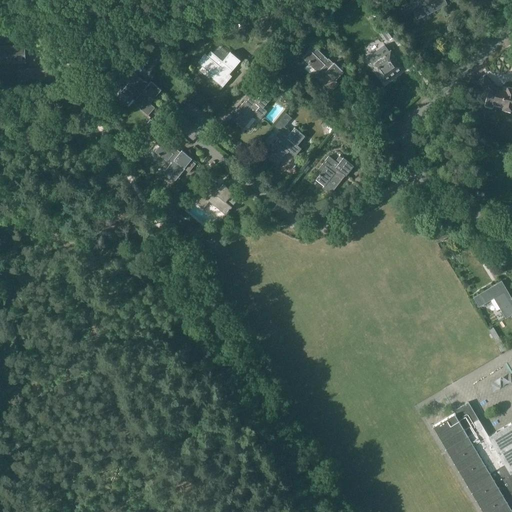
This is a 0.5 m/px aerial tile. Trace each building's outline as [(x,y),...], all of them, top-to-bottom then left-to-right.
[(412,4),(410,5),(413,11),(417,20),(447,6),(446,4),(443,0),(420,0),(412,4)] [(395,35),(382,18),(381,16),(376,20),(390,39),(395,35)] [(172,42),(175,49),(182,47),(181,45),(183,44),(181,39),(172,42)] [(25,45),(0,46),(0,63),(26,62),(25,45)] [(311,50),(303,58),(309,64),(305,68),(313,76),(315,75),(331,91),(339,83),(336,80),(344,71),(335,62),(331,66),(328,62),(329,61),(313,45),(309,49),(311,50)] [(385,45),(369,57),(373,64),(372,64),(372,65),(383,80),(383,81),(384,80),(402,67),(403,67),(403,66),(402,66),(391,51),(391,50),(390,51),(390,52),(385,45)] [(268,51),(262,46),(259,51),(265,55),(268,51)] [(162,47),(146,54),(149,60),(165,54),(162,47)] [(199,62),(212,73),(210,76),(223,87),(232,76),(229,73),(232,69),(233,70),(241,60),(231,51),(223,61),(211,51),(208,55),(206,54),(199,62)] [(53,67),(17,69),(17,82),(54,81),(53,67)] [(133,102),(149,115),(155,107),(149,102),(153,98),(154,99),(162,89),(152,81),(150,83),(146,79),(145,81),(136,73),(129,82),(123,90),(135,100),(133,102)] [(511,110),(511,87),(508,87),(507,91),(495,88),(484,76),(479,80),(489,91),(485,105),(493,107),(494,103),(505,106),(504,108),(511,110)] [(245,127),(255,115),(261,119),(267,111),(264,108),(271,99),(261,90),(254,98),(250,95),(249,96),(249,97),(247,100),(246,100),(235,112),(239,116),(236,120),(245,127)] [(295,127),(291,132),(284,126),(291,117),(285,112),(275,125),(284,132),(283,133),(284,134),(281,138),(280,137),(269,150),(273,153),(270,157),(278,164),(289,151),(295,156),(302,148),(298,145),(305,135),(295,127)] [(175,182),(185,169),(189,172),(196,164),(192,160),(193,158),(182,150),(179,153),(176,151),(178,149),(161,135),(156,142),(160,145),(155,151),(167,161),(169,160),(172,162),(163,173),(175,182)] [(331,194),(343,179),(342,177),(345,174),(347,175),(354,166),(341,155),(336,161),(329,155),(319,168),(322,172),(321,173),(318,176),(319,176),(316,179),(324,186),(323,187),(331,194)] [(302,170),(306,173),(311,167),(307,164),(302,170)] [(214,182),(210,186),(204,195),(200,191),(193,199),(197,202),(196,203),(203,209),(209,201),(226,215),(228,212),(229,212),(230,210),(233,207),(232,206),(239,198),(233,193),(234,192),(223,184),(220,187),(214,182)] [(437,243),(449,237),(450,236),(447,231),(447,230),(444,232),(437,236),(434,238),(437,243)] [(500,309),(505,306),(511,302),(511,298),(502,281),(473,297),(479,307),(494,298),(500,309)] [(511,302),(505,306),(500,309),(505,318),(511,314),(511,302)] [(511,511),(511,422),(488,436),(468,402),(453,411),(455,413),(432,427),(482,511),(511,511)]
